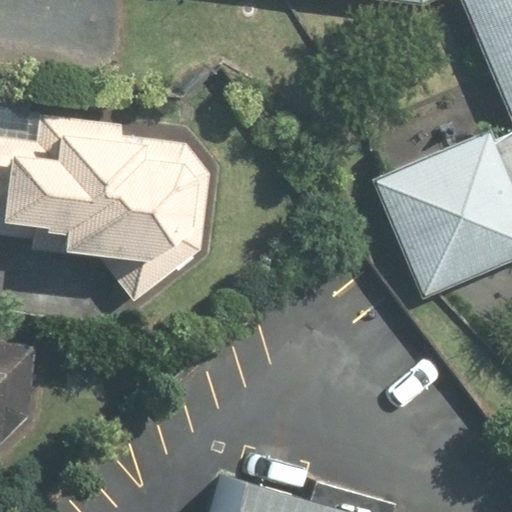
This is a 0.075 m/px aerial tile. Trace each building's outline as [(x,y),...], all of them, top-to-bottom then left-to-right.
[(511,0),(456,0),(511,131),(511,0)] [(0,133),(0,232),(25,235),(24,245),(93,252),(127,300),(194,247),(201,170),(183,139),(114,132),(115,119),(33,111),(30,137),(0,133)] [(511,202),(481,129),(364,178),(412,293),(511,251),(511,202)] [(0,437),(21,414),(28,337),(0,334),(0,437)] [(376,511),(217,470),(206,511),(376,511)]
